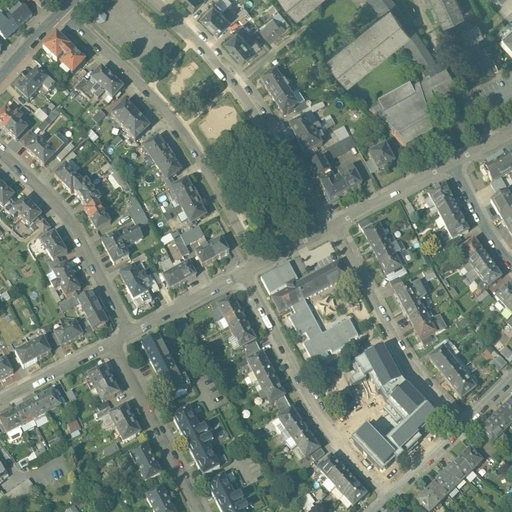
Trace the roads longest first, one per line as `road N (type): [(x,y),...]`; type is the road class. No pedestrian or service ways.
road 1 (residential): [(248,266),(174,134),(56,16)]
road 2 (residential): [(323,224),(263,110),(166,0)]
road 3 (residential): [(248,266),(339,439),(391,493)]
road 4 (residential): [(466,420),(394,333),(335,217)]
road 5 (residential): [(123,328),(73,224),(0,143)]
road 6 (residential): [(197,511),(132,369),(123,328)]
road 7 (residential): [(248,266),(123,328)]
road 8 (residential): [(123,328),(0,391)]
road 9 (residential): [(455,157),(335,217)]
